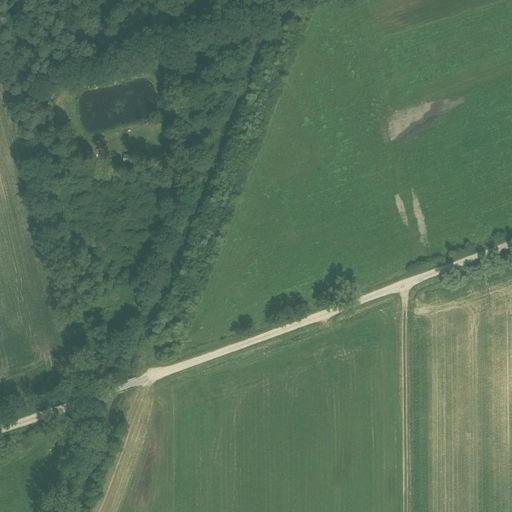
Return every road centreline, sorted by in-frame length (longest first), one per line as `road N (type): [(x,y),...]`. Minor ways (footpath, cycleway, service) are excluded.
road 1 (track): [(0,428),(511,245)]
road 2 (track): [(95,397),(176,202),(173,168)]
road 3 (track): [(404,285),(405,511)]
